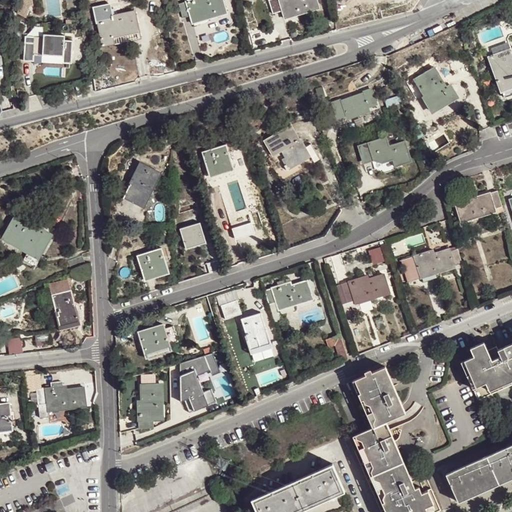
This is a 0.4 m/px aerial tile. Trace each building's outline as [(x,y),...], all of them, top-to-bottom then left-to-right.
[(21,0),(16,12),(23,14),(28,3),(33,1),(32,0),(21,0)] [(200,0),(193,0),(178,5),(181,19),(190,16),(191,21),(206,17),(207,20),(225,15),(221,0),(205,0),(201,1),(200,0)] [(281,12),(282,17),(297,11),(299,15),(318,9),(314,0),(271,0),(269,1),(273,14),(281,12)] [(109,4),(94,6),(96,21),(97,21),(102,45),(139,37),(134,10),(111,14),(109,4)] [(297,11),(282,17),(283,20),(299,15),(297,11)] [(37,36),(27,35),(26,60),(36,60),(65,62),(74,62),(75,40),(67,39),(67,34),(57,34),(46,33),(46,39),(37,39),(37,36)] [(511,50),(510,43),(490,48),(494,62),(492,62),(502,92),(503,92),(505,98),(511,96),(511,50)] [(434,66),(414,78),(433,107),(454,94),(449,85),(446,86),(434,66)] [(341,100),(333,103),(338,118),(346,114),(347,117),(369,108),(368,107),(377,103),(372,89),(363,92),(363,94),(353,98),(342,102),(341,100)] [(292,128),(265,142),(273,157),(267,160),(281,184),(320,161),(312,145),(305,148),(302,141),(299,142),(292,128)] [(387,137),(359,147),(364,161),(374,158),(375,161),(384,163),(394,159),(397,166),(405,163),(413,160),(406,140),(390,146),(387,137)] [(227,145),(202,153),(210,175),(234,167),(227,145)] [(138,169),(124,198),(126,199),(128,194),(144,201),(149,193),(152,194),(162,173),(147,166),(144,172),(138,169)] [(503,206),(498,190),(485,194),(472,198),(471,195),(455,200),(462,222),(496,211),(495,208),(503,206)] [(14,218),(3,239),(37,257),(50,233),(34,224),(32,228),(14,218)] [(180,228),(186,249),(207,243),(201,222),(180,228)] [(414,257),(399,262),(406,283),(422,278),(456,267),(455,265),(462,263),(458,248),(451,251),(450,249),(431,255),(430,252),(422,254),(414,257)] [(138,256),(145,278),(169,271),(161,249),(138,256)] [(68,259),(72,270),(87,264),(83,253),(68,259)] [(169,271),(145,278),(146,284),(170,276),(169,271)] [(365,276),(342,283),(348,300),(355,299),(356,302),(390,292),(384,273),(375,275),(366,278),(365,276)] [(276,288),(265,292),(269,305),(277,303),(278,307),(293,302),(294,305),(313,299),(307,281),(289,286),(288,284),(276,288)] [(57,318),(59,327),(79,323),(71,288),(49,293),(53,310),(55,309),(57,318)] [(222,318),(240,315),(238,300),(220,303),(222,318)] [(251,317),(241,320),(243,324),(240,325),(247,343),(249,342),(252,350),(252,352),(272,345),(261,314),(251,317)] [(164,325),(139,333),(147,356),(171,349),(170,346),(178,343),(174,328),(165,331),(164,325)] [(33,333),(34,341),(49,340),(48,331),(33,333)] [(349,359),(341,334),(326,339),(328,346),(334,344),(341,362),(349,359)] [(511,342),(499,349),(500,351),(491,355),(488,348),(485,341),(472,346),(475,354),(467,357),(479,384),(487,380),(490,388),(500,384),(498,378),(511,372),(511,342)] [(497,344),(488,348),(491,355),(500,351),(499,349),(497,344)] [(174,364),(189,411),(216,403),(212,388),(203,391),(197,374),(211,370),(213,375),(220,373),(214,352),(174,364)] [(479,384),(467,357),(462,360),(479,398),(502,387),(500,384),(490,388),(487,380),(479,384)] [(358,388),(354,389),(355,393),(391,379),(386,367),(354,379),(358,388)] [(511,372),(498,378),(500,384),(511,378),(511,372)] [(511,382),(511,378),(500,384),(502,387),(511,382)] [(355,393),(354,389),(358,388),(354,379),(347,382),(352,395),(355,393)] [(368,406),(370,408),(372,413),(373,412),(369,403),(392,392),(390,389),(392,388),(389,382),(392,381),(391,379),(355,393),(360,404),(364,403),(368,406)] [(161,384),(142,385),(143,404),(140,405),(140,428),(155,428),(155,420),(162,420),(161,384)] [(49,387),(37,388),(39,403),(46,403),(47,408),(64,406),(64,409),(86,407),(84,387),(62,389),(61,385),(49,387)] [(396,390),(392,392),(396,401),(400,400),(396,390)] [(369,403),(373,412),(389,451),(394,449),(392,444),(395,440),(391,431),(384,431),(382,424),(387,422),(406,413),(400,400),(396,401),(392,392),(369,403)] [(372,413),(370,408),(368,406),(364,403),(360,404),(355,393),(352,395),(362,417),(372,413)] [(0,428),(11,427),(9,403),(0,403),(0,428)] [(375,427),(368,430),(356,435),(360,443),(358,448),(360,452),(365,450),(371,462),(366,464),(367,468),(372,469),(375,475),(371,477),(374,481),(378,482),(383,495),(381,500),(383,504),(381,505),(384,511),(414,511),(389,451),(373,412),(372,413),(373,417),(372,423),(375,427)] [(372,413),(362,417),(368,430),(375,427),(372,423),(373,417),(372,413)] [(391,431),(387,422),(382,424),(384,431),(391,431)] [(348,439),(369,488),(379,511),(384,511),(381,505),(383,504),(381,500),(383,495),(378,482),(374,481),(371,477),(375,475),(372,469),(367,468),(366,464),(371,462),(365,450),(360,452),(358,448),(360,443),(356,435),(348,439)] [(453,474),(452,471),(444,475),(455,500),(511,475),(511,448),(507,450),(506,448),(499,451),(500,453),(493,456),(493,454),(478,460),(479,462),(467,468),(467,465),(459,469),(460,471),(453,474)] [(395,451),(394,449),(389,451),(414,511),(434,511),(426,492),(423,493),(417,480),(413,481),(409,483),(407,478),(411,476),(399,449),(395,451)] [(333,465),(252,500),(256,511),(300,511),(345,493),(333,465)] [(511,475),(455,500),(456,504),(511,479),(511,475)] [(211,485),(151,511),(186,511),(216,499),(211,485)] [(429,491),(426,492),(434,511),(437,511),(438,511),(429,491)]
